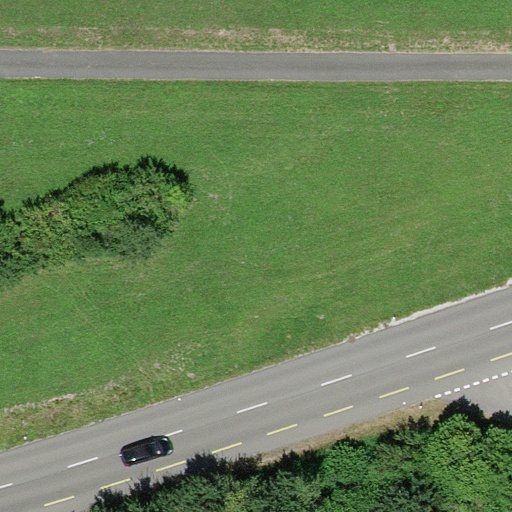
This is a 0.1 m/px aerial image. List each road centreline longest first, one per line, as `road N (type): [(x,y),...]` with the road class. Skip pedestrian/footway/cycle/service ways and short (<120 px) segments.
road 1 (secondary): [(511,322),(0,486)]
road 2 (track): [(0,69),(511,74)]
